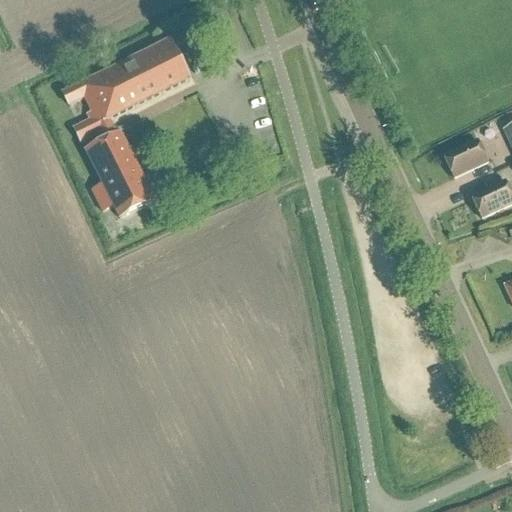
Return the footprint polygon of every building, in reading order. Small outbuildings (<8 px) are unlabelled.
[(103,217),(114,211),(120,223),(154,206),(121,138),(119,141),(112,125),(191,86),(170,45),(63,97),(70,110),(85,103),(92,116),(87,119),(89,125),(75,132),(82,147),(89,143),(93,153),(87,156),(103,190),(93,195),(103,217)] [(511,132),(502,137),(511,158),(511,132)] [(478,145),(443,161),(454,183),(488,167),(478,145)] [(239,177),(223,185),(228,194),(243,187),(239,177)] [(165,206),(169,214),(221,190),(218,183),(165,206)] [(511,199),(506,186),(471,202),(481,224),(511,209),(511,199)]
